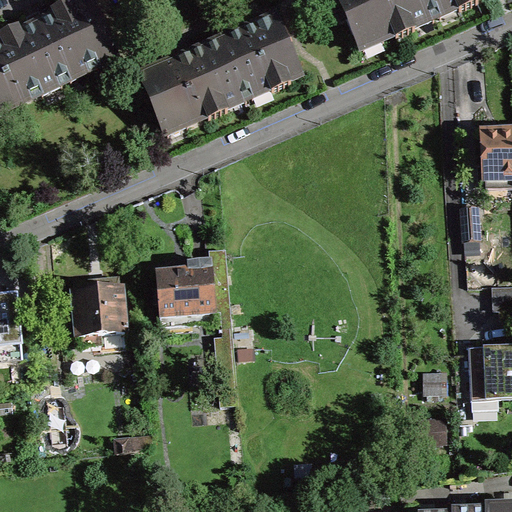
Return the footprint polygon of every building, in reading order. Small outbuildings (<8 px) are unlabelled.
[(415,19),(420,17),(412,0),(340,0),(347,15),(359,43),(374,36),(380,39),(393,33),(396,40),(415,32),(412,25),(415,19)] [(478,4),(476,0),(412,0),(420,17),(429,13),(431,17),(438,14),(436,10),(450,4),(456,6),(459,13),(478,4)] [(114,56),(88,2),(73,9),(71,4),(52,13),(54,19),(50,20),(20,35),(45,85),(57,79),(59,83),(68,78),(66,74),(81,67),(87,69),(114,56)] [(298,75),(274,19),(221,43),(205,50),(227,100),(242,94),(243,98),(250,95),(248,91),(263,85),(269,87),(272,94),(291,86),(288,79),(298,75)] [(45,85),(20,35),(18,29),(0,38),(0,40),(2,44),(0,44),(0,109),(2,110),(40,92),(42,86),(45,85)] [(158,70),(141,77),(163,128),(179,122),(185,124),(206,115),(209,122),(228,113),(225,106),(227,100),(205,50),(158,70)] [(511,182),(511,132),(488,134),(484,134),(481,134),(481,137),(483,180),(482,180),(483,184),(511,182)] [(462,211),(464,243),(480,242),(477,210),(462,211)] [(214,340),(220,409),(238,408),(225,252),(209,253),(210,264),(188,266),(189,272),(167,274),(156,275),(160,322),(190,319),(191,327),(217,325),(216,315),(221,314),(223,339),(214,340)] [(30,277),(33,306),(47,304),(44,276),(30,277)] [(121,291),(118,291),(117,281),(100,283),(101,293),(84,294),(74,295),(78,340),(79,340),(80,350),(102,348),(101,338),(125,336),(121,291)] [(511,288),(493,290),(494,312),(511,311),(511,288)] [(0,340),(21,338),(16,293),(0,294),(0,340)] [(511,400),(511,349),(495,350),(470,351),(472,403),(511,400)] [(428,395),(440,395),(440,377),(427,377),(428,395)] [(429,444),(444,443),(443,423),(431,424),(428,424),(429,444)] [(153,452),(152,439),(116,442),(117,456),(153,452)]
